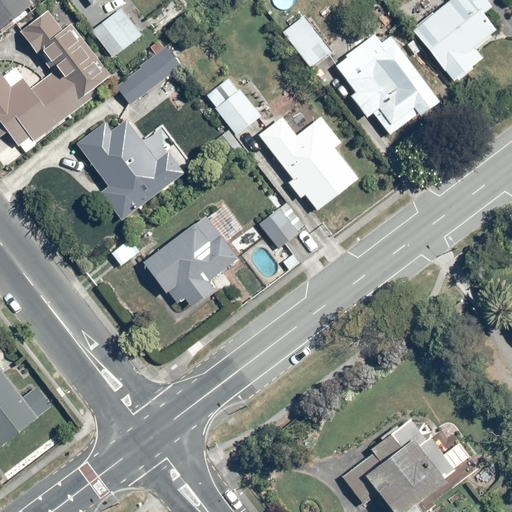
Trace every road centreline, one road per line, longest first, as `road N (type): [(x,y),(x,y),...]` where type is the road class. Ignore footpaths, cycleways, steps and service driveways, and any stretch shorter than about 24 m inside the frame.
road 1 (tertiary): [(511,169),(150,436)]
road 2 (residential): [(0,241),(150,436)]
road 3 (tertiary): [(150,436),(50,511)]
